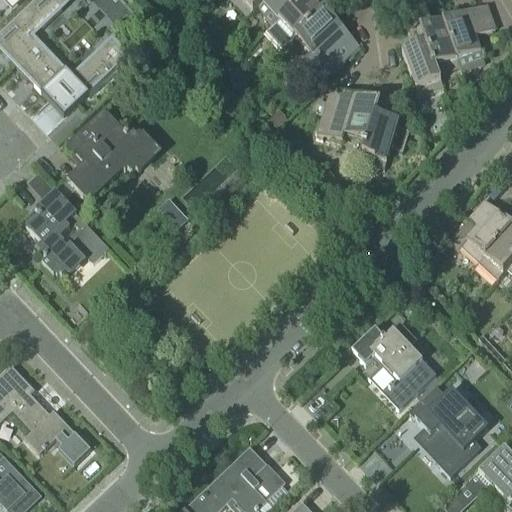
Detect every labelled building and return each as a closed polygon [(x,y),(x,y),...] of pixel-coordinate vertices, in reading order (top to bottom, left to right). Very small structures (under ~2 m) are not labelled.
[(40,97),(63,121),(128,60),(120,51),(119,52),(111,43),(70,81),(32,41),(61,13),(48,0),(39,0),(0,37),(0,53),(23,77),(22,78),(27,84),(40,97)] [(118,0),(106,11),(114,22),(128,10),(120,0),(118,0)] [(157,0),(155,3),(166,13),(177,0),(157,0)] [(247,22),(257,12),(269,0),(232,0),(229,3),(247,22)] [(257,12),(273,29),(304,0),(269,0),(257,12)] [(283,54),(295,43),(294,42),(325,14),(317,6),(323,0),(304,0),(273,29),(266,35),(283,54)] [(411,11),(416,24),(436,80),(437,80),(459,72),(442,26),(431,30),(423,7),(411,11)] [(486,10),(477,13),(486,37),(495,34),(486,10)] [(477,13),(442,26),(459,72),(482,63),(474,42),(486,37),(477,13)] [(294,42),(295,43),(310,59),(295,74),(313,93),(358,50),(325,14),(294,42)] [(436,80),(416,24),(404,29),(413,52),(401,57),(418,102),(442,93),(437,80),(436,80)] [(143,46),(134,54),(143,64),(152,56),(143,46)] [(238,78),(230,86),(239,94),(247,86),(238,78)] [(393,102),(369,95),(366,103),(332,92),(331,92),(330,94),(315,142),(322,144),(323,141),(341,146),(343,139),(354,143),(365,146),(359,167),(383,174),(390,154),(402,157),(408,137),(396,133),(397,128),(386,124),(393,102)] [(401,105),(407,121),(415,118),(409,102),(401,105)] [(61,203),(73,192),(87,208),(122,175),(124,177),(127,174),(130,178),(131,177),(131,178),(135,174),(137,177),(140,174),(138,172),(153,158),(139,143),(141,140),(138,137),(136,140),(132,136),(132,137),(131,136),(128,140),(126,138),(125,138),(123,139),(103,117),(67,151),(66,153),(66,154),(65,155),(66,156),(66,158),(67,159),(68,159),(69,160),(71,160),(72,160),(73,160),(74,159),(84,169),(67,185),(65,183),(53,195),(54,196),(56,197),(61,203)] [(40,178),(29,185),(38,200),(50,192),(40,178)] [(61,203),(56,197),(54,196),(34,216),(38,220),(25,233),(42,251),(40,253),(46,260),(43,263),(45,266),(41,270),(53,282),(55,280),(57,283),(59,280),(61,282),(66,277),(67,278),(80,266),(68,254),(67,255),(57,245),(69,233),(65,229),(70,225),(79,234),(68,244),(91,269),(108,253),(61,203)] [(456,254),(460,250),(479,267),(511,231),(484,206),(448,246),(456,254)] [(497,284),(507,273),(506,273),(511,266),(511,231),(479,267),(497,284)] [(423,306),(415,299),(403,311),(411,319),(423,306)] [(374,334),(350,356),(364,371),(374,362),(398,388),(421,366),(409,353),(417,346),(400,328),(392,335),(384,343),(383,341),(381,342),(374,334)] [(46,451),(55,444),(61,451),(58,454),(73,470),(89,455),(68,432),(53,416),(48,420),(29,400),(34,396),(10,371),(0,380),(0,427),(12,416),(31,437),(24,443),(38,459),(44,454),(44,455),(47,452),(46,451)] [(409,418),(423,432),(432,423),(456,448),(436,467),(449,481),(479,453),(475,449),(479,446),(476,443),(486,433),(450,397),(444,402),(435,393),(409,418)] [(489,489),(500,500),(507,508),(506,509),(508,511),(511,511),(511,461),(503,452),(477,477),(457,497),(469,509),(489,489)] [(263,473),(266,470),(249,453),(186,511),(222,511),(234,501),(244,511),(261,511),(266,508),(265,507),(283,491),(270,478),(269,479),(263,473)] [(0,508),(3,511),(28,511),(40,501),(24,484),(3,462),(0,458),(0,508)]
